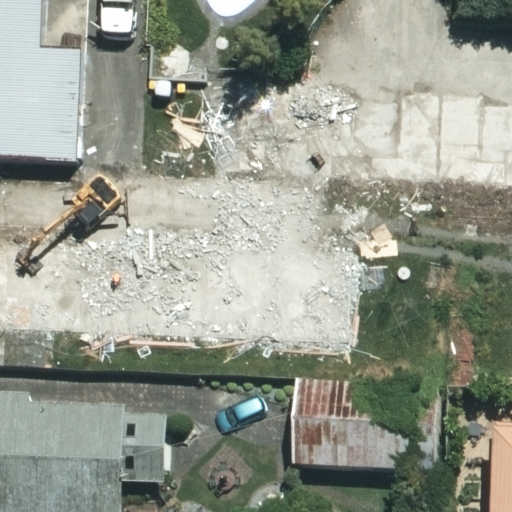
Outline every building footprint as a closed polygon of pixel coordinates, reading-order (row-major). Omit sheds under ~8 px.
[(44,0),(0,0),(0,164),(79,167),(81,60),(43,59),(44,0)] [(511,64),(181,52),(176,173),(511,185),(511,64)] [(511,389),(511,242),(458,241),(453,387),(511,389)] [(351,265),(0,249),(0,369),(2,370),(4,334),(347,348),(351,265)] [(437,479),(441,390),(295,383),(291,472),(437,479)] [(171,416),(0,410),(0,511),(119,511),(120,489),(169,491),(171,416)] [(511,511),(511,434),(496,434),(492,511),(511,511)]
